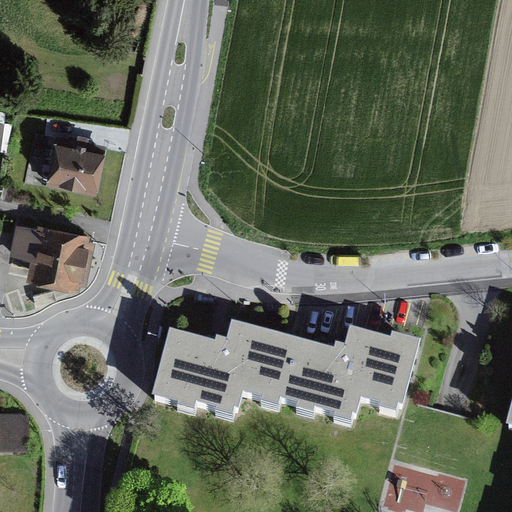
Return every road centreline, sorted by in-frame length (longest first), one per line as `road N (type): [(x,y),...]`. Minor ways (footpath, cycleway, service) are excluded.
road 1 (residential): [(511,260),(340,275),(258,269),(143,246)]
road 2 (secondary): [(143,246),(192,0)]
road 3 (track): [(189,184),(222,0)]
